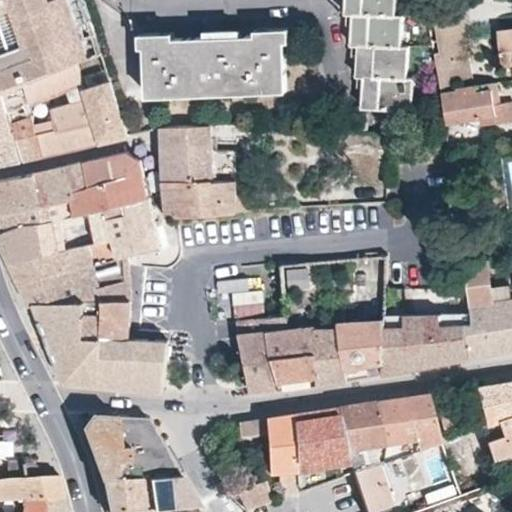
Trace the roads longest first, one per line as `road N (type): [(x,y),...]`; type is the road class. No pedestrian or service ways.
road 1 (residential): [(193,409),(511,364)]
road 2 (residential): [(134,0),(285,0)]
road 3 (residential): [(146,139),(0,170)]
road 4 (residential): [(45,392),(193,409)]
road 5 (residential): [(91,511),(45,392)]
